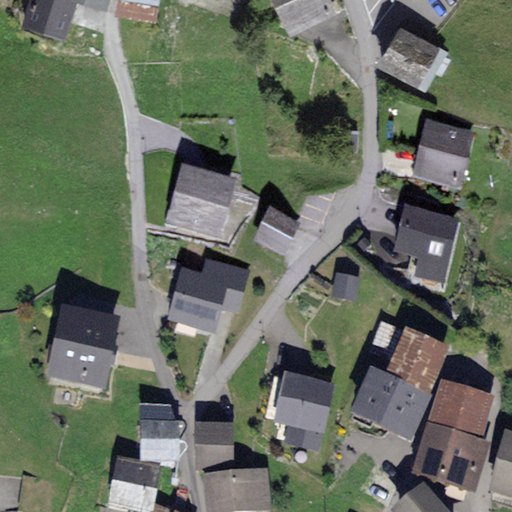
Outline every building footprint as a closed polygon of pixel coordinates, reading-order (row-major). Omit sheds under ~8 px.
[(112,0),(36,0),(28,25),(61,36),(75,0),(91,0),(111,7),(112,0)] [(163,0),(123,0),(121,12),(161,18),(163,0)] [(335,0),(279,0),(296,32),(310,25),(341,10),(335,0)] [(446,52),(402,27),(378,68),(422,93),(446,52)] [(457,189),(470,136),(431,127),(418,180),(457,189)] [(240,183),(185,171),(171,233),(226,245),(240,183)] [(458,225),(412,211),(399,256),(422,263),(418,276),(441,283),(458,225)] [(299,223),(272,212),(259,242),(285,253),(299,223)] [(185,272),(171,321),(207,331),(215,302),(239,308),(247,278),(209,267),(206,278),(185,272)] [(352,299),(356,282),(339,278),(335,296),(352,299)] [(126,320),(70,307),(52,386),(80,392),(108,398),(126,320)] [(372,353),(390,361),(401,332),(383,325),(372,353)] [(453,350),(406,332),(390,374),(437,391),(453,350)] [(434,398),(376,373),(355,421),(414,445),(434,398)] [(341,389),(289,379),(278,430),(288,431),(285,449),(318,454),(321,438),(328,440),(341,389)] [(490,401),(447,386),(436,424),(479,437),(490,401)] [(160,410),(146,409),(147,423),(144,423),(144,468),(182,469),(181,424),(177,424),(171,410),(160,410)] [(232,424),(205,422),(201,470),(228,472),(232,424)] [(482,446),(432,432),(418,476),(471,490),(482,446)] [(511,435),(494,488),(511,493),(511,435)] [(160,471),(122,465),(114,510),(118,511),(153,511),(158,495),(160,471)] [(264,469),(205,479),(210,511),(261,511),(271,510),(264,469)] [(43,511),(47,482),(19,477),(14,511),(43,511)] [(448,511),(431,489),(398,511),(448,511)]
